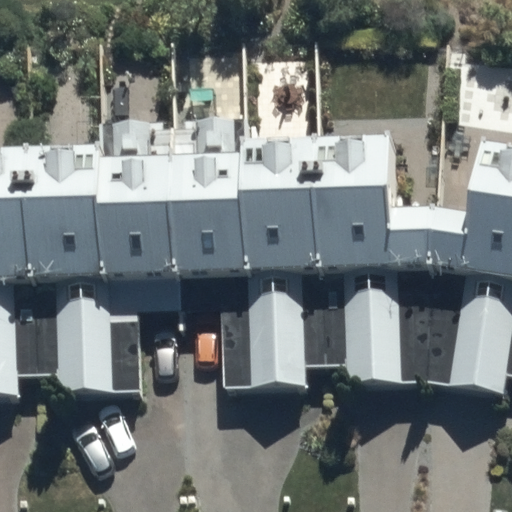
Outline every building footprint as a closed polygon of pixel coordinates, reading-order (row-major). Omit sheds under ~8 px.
[(253,303),(218,305),(225,393),(331,393),(316,128),(239,136),(253,303)] [(331,393),(429,391),(434,197),(396,194),(397,128),(316,128),(331,393)] [(429,391),(511,402),(511,137),(482,132),(466,197),(434,197),(429,391)] [(183,307),(218,305),(253,303),(239,136),(174,138),(183,307)] [(138,306),(183,307),(174,138),(103,143),(109,306),(138,306)] [(143,399),(138,306),(109,306),(103,143),(27,145),(42,398),(143,399)] [(42,398),(27,145),(0,144),(0,405),(22,404),(42,398)]
